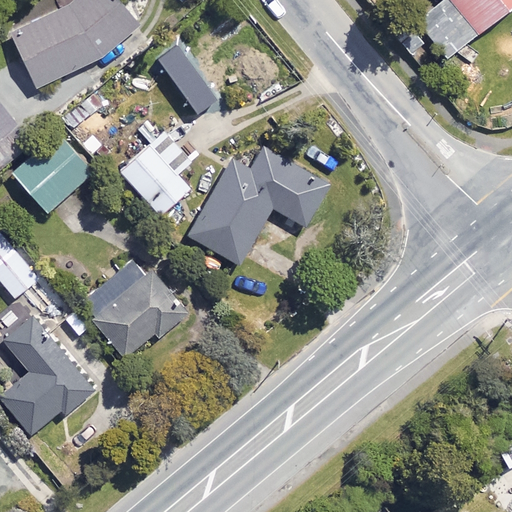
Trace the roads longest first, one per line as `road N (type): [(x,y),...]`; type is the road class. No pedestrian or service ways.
road 1 (primary): [(500,243),(176,511)]
road 2 (unclassified): [(500,243),(298,0)]
